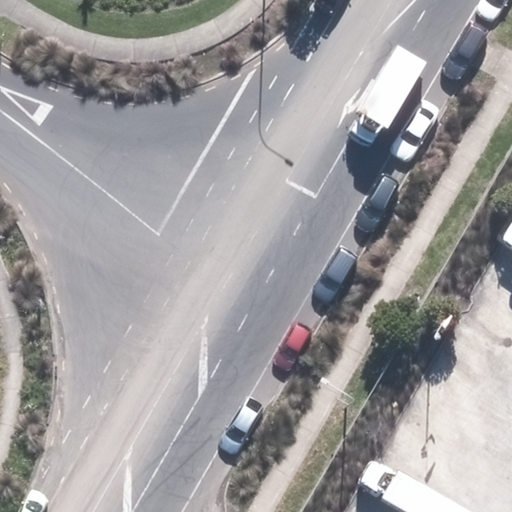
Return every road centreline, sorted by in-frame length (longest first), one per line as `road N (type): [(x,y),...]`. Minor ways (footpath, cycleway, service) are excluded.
road 1 (tertiary): [(439,0),(266,272)]
road 2 (unclassified): [(266,272),(183,234),(0,108)]
road 3 (tertiary): [(266,272),(121,511)]
